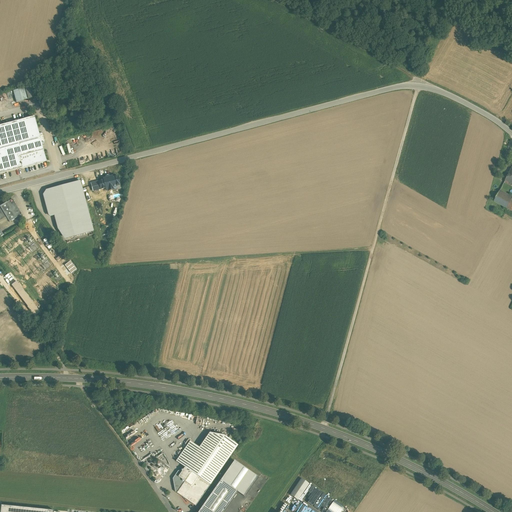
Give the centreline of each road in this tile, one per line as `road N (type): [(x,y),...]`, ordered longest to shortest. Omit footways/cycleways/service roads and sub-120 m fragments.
road 1 (tertiary): [(511,133),(450,94),(408,87),(0,193)]
road 2 (secondary): [(492,511),(363,444),(229,400),(124,382),(0,377)]
road 3 (track): [(372,249),(88,267),(52,231),(32,185)]
road 4 (track): [(323,429),(417,86)]
road 5 (track): [(276,0),(420,79),(417,86)]
